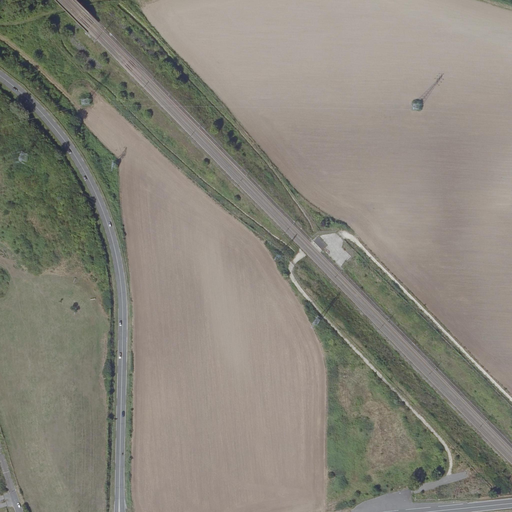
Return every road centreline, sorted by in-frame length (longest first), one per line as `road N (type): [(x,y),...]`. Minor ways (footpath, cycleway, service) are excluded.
road 1 (secondary): [(0,75),(72,152),(113,242),(122,311),(119,503)]
road 2 (track): [(446,482),(445,443),(293,277),(293,262)]
road 3 (track): [(340,236),(352,237),(511,398)]
